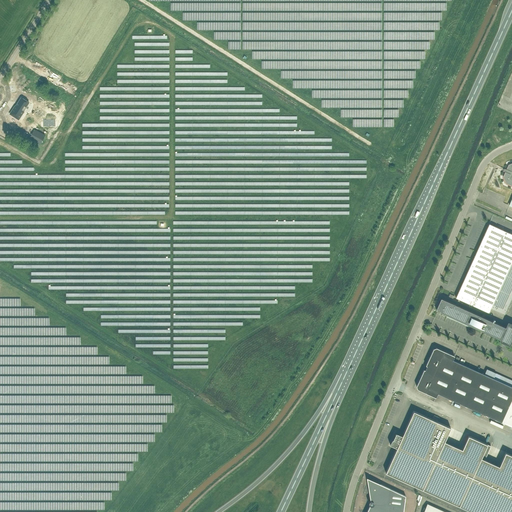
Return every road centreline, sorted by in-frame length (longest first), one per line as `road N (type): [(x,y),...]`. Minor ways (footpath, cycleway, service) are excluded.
road 1 (unclassified): [(346,511),(482,166),(511,145)]
road 2 (trunk): [(345,374),(511,9)]
road 3 (trunk): [(345,374),(280,460),(219,511)]
road 4 (trunk): [(280,511),(336,394)]
road 5 (trunk): [(308,511),(336,394)]
